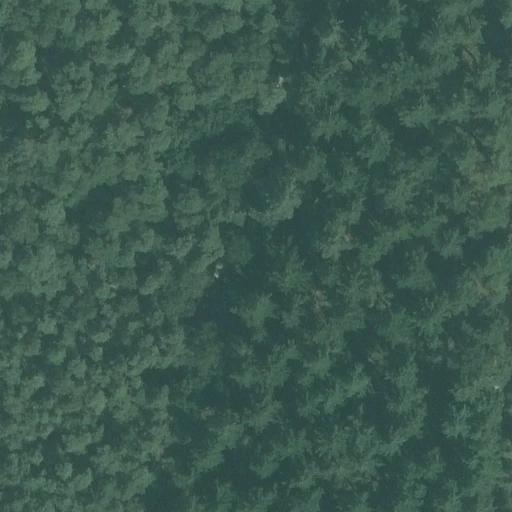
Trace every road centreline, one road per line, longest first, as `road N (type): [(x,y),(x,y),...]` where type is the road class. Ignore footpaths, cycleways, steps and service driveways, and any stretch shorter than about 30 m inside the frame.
road 1 (track): [(135,511),(205,295),(327,0)]
road 2 (track): [(0,299),(93,289),(205,295)]
road 3 (track): [(490,511),(511,318)]
